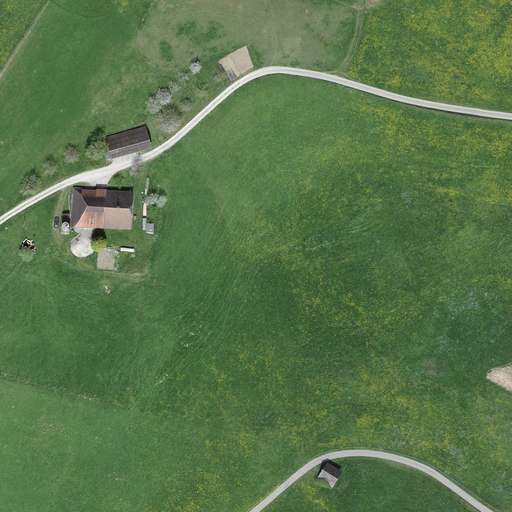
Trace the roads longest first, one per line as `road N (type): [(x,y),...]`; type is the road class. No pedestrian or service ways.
road 1 (track): [(511,118),(263,72),(169,145),(64,181),(0,220)]
road 2 (unclassified): [(254,511),(308,466),(351,452),(423,467),(486,511)]
